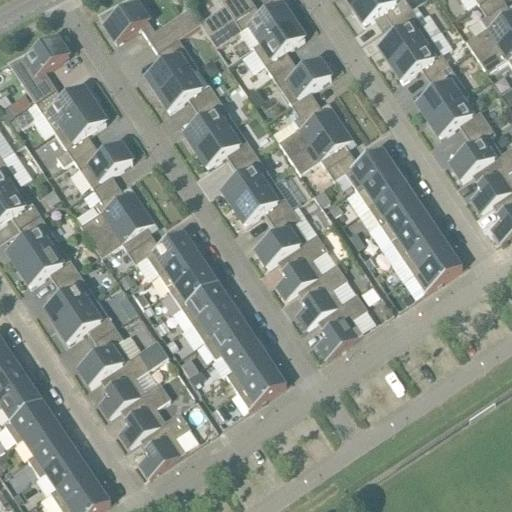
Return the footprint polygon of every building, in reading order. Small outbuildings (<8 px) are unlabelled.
[(247,0),(233,0),(222,8),(235,27),(256,13),(247,0)] [(344,0),(353,13),(373,0),(344,0)] [(391,29),(412,15),(401,0),(373,0),(353,13),(365,31),(384,19),(391,29)] [(477,64),(511,40),(511,17),(511,18),(499,0),(494,0),(479,11),(487,22),(481,26),(487,34),(467,48),(477,64)] [(471,0),(479,11),(494,0),(471,0)] [(158,60),(179,45),(202,30),(191,14),(155,38),(133,4),(134,3),(133,2),(98,21),(98,22),(99,22),(118,50),(141,34),(158,60)] [(250,32),(261,48),(262,49),(293,28),(281,10),(263,23),(256,13),(235,27),(242,37),(250,32)] [(391,70),(431,44),(412,15),(391,29),(398,40),(380,52),(391,70)] [(273,83),(294,69),(287,58),(305,46),(293,28),(262,49),(261,48),(253,54),(273,83)] [(511,40),(477,64),(488,80),(509,66),(511,71),(511,40)] [(37,110),(58,96),(46,79),(69,63),(57,45),(58,44),(57,43),(7,69),(8,71),(10,70),(37,110)] [(429,86),(450,72),(431,44),(391,70),(403,88),(422,75),(429,86)] [(190,79),(191,80),(199,75),(179,45),(158,60),(165,70),(147,83),(159,100),(190,79)] [(292,112),(311,99),(332,85),(319,67),(301,79),(294,69),(273,83),(292,112)] [(461,106),(462,106),(469,101),(450,72),(429,86),(436,97),(418,109),(430,127),(461,106)] [(196,116),(217,102),(210,91),(202,97),(191,80),(190,79),(159,100),(170,118),(189,106),(196,116)] [(37,110),(55,138),(95,112),(83,94),(64,106),(58,96),(37,110)] [(11,108),(17,119),(34,109),(28,98),(11,108)] [(290,165),(340,131),(329,115),(324,118),(311,99),(292,112),(299,123),(294,126),(300,135),(279,148),(290,165)] [(197,157),(236,131),(217,102),(196,116),(203,127),(185,139),(197,157)] [(467,143),(488,129),(481,118),(473,123),(462,106),(461,106),(430,127),(441,145),(460,132),(467,143)] [(0,125),(3,134),(11,131),(3,110),(0,110),(0,125)] [(74,166),(95,152),(88,142),(107,129),(95,112),(55,138),(67,156),(74,166)] [(33,127),(36,125),(30,115),(17,123),(23,133),(33,127)] [(0,154),(22,190),(34,183),(0,127),(0,154)] [(503,161),(502,160),(491,143),(496,140),(488,129),(467,143),(474,154),(451,169),(463,188),(473,181),(503,161)] [(234,173),(255,159),(236,131),(197,157),(209,175),(227,163),(234,173)] [(346,179),(359,170),(346,151),(351,147),(340,131),(290,165),(301,181),(321,167),(335,187),(336,187),(346,180),(346,179)] [(94,195),(112,183),(133,169),(121,150),(102,163),(95,152),(74,166),(94,195)] [(511,198),(511,184),(509,180),(511,177),(511,153),(502,160),(503,161),(473,181),(479,191),(478,192),(479,193),(480,193),(483,196),(473,202),(484,218),(493,211),(511,198)] [(67,156),(57,163),(63,174),(74,166),(67,156)] [(346,179),(346,180),(357,196),(393,173),(381,156),(359,170),(346,179)] [(235,214),(274,188),(255,159),(234,173),(241,184),(223,196),(235,214)] [(0,206),(21,193),(3,165),(0,166),(0,206)] [(357,196),(369,213),(404,190),(393,173),(357,196)] [(92,248),(142,215),(131,199),(126,202),(112,183),(94,195),(101,206),(96,210),(101,219),(81,232),(92,248)] [(272,230),(293,216),(274,188),(235,214),(247,232),(265,219),(272,230)] [(380,231),(387,226),(386,226),(415,206),(404,190),(369,213),(380,231)] [(19,235),(40,221),(21,193),(0,206),(0,232),(12,224),(19,235)] [(511,241),(511,198),(493,211),(499,221),(498,221),(499,223),(500,222),(503,226),(493,232),(503,246),(501,247),(502,248),(511,241)] [(386,226),(387,226),(397,242),(398,242),(426,223),(415,206),(386,226)] [(147,263),(160,254),(147,235),(152,231),(142,215),(92,248),(102,264),(123,251),(137,271),(137,270),(148,263),(147,263)] [(308,248),(307,247),(296,230),(301,227),(293,216),(272,230),(280,241),(256,256),(269,275),(278,269),(308,248)] [(20,276),(59,249),(40,221),(19,235),(27,246),(8,258),(20,276)] [(391,246),(403,264),(438,241),(426,223),(398,242),(397,242),(391,246)] [(147,263),(148,263),(159,280),(194,256),(183,239),(160,254),(147,263)] [(324,281),(323,280),(314,267),(328,257),(317,240),(307,247),(308,248),(278,269),(284,278),(283,279),(284,280),(286,280),(288,283),(278,289),(289,305),(298,299),(324,281)] [(403,264),(414,281),(450,258),(438,241),(403,264)] [(57,292),(78,278),(59,249),(20,276),(32,294),(50,281),(57,292)] [(159,280),(170,297),(205,273),(194,256),(159,280)] [(424,299),(425,300),(463,275),(462,274),(461,275),(450,258),(414,281),(426,298),(424,299)] [(344,311),(343,310),(334,297),(348,287),(337,270),(323,280),(324,281),(298,299),(304,308),(303,308),(305,310),(306,310),(308,313),(299,319),(309,335),(318,328),(344,311)] [(170,297),(182,314),(217,291),(205,273),(170,297)] [(58,333),(97,306),(78,278),(57,292),(65,302),(46,315),(58,333)] [(193,331),(228,308),(218,292),(220,290),(219,289),(217,291),(182,314),(193,331)] [(364,341),(364,340),(363,340),(354,326),(368,317),(357,300),(343,310),(344,311),(318,328),(324,338),(323,338),(325,340),(326,339),(328,343),(319,349),(328,363),(327,364),(327,365),(364,341)] [(96,349),(117,335),(97,306),(58,333),(70,350),(88,338),(96,349)] [(193,331),(204,348),(240,325),(228,308),(193,331)] [(153,338),(146,327),(141,320),(130,327),(141,345),(153,338)] [(217,366),(223,362),(223,361),(251,341),(240,325),(204,348),(217,366)] [(131,367),(131,366),(120,349),(124,346),(117,335),(96,349),(103,359),(79,375),(92,393),(101,387),(131,367)] [(223,361),(223,362),(234,377),(234,378),(263,359),(251,341),(223,361)] [(152,375),(172,361),(159,344),(140,358),(152,375)] [(0,387),(19,375),(7,357),(0,362),(0,387)] [(147,400),(146,399),(137,385),(151,376),(140,359),(131,366),(131,367),(101,387),(107,397),(106,397),(108,399),(109,398),(111,402),(102,408),(112,423),(121,417),(147,400)] [(227,382),(238,399),(274,375),(263,359),(234,378),(234,377),(227,382)] [(191,383),(200,377),(192,365),(183,371),(191,383)] [(0,387),(0,408),(1,411),(30,392),(19,375),(0,387)] [(248,417),(249,418),(287,392),(287,391),(285,392),(274,375),(238,399),(250,416),(248,417)] [(167,430),(166,429),(157,415),(171,406),(160,389),(146,399),(147,400),(121,417),(127,426),(126,427),(128,429),(129,428),(131,432),(122,438),(132,453),(141,447),(167,430)] [(1,411),(12,427),(13,428),(41,409),(30,392),(1,411)] [(18,450),(25,446),(24,445),(53,426),(41,409),(13,428),(12,427),(6,432),(18,450)] [(167,430),(141,447),(147,456),(146,457),(148,459),(149,458),(151,462),(142,468),(151,482),(150,483),(150,484),(187,460),(187,458),(186,459),(177,445),(191,436),(180,419),(166,429),(167,430)] [(24,445),(25,446),(35,461),(35,462),(64,443),(53,426),(24,445)] [(41,484),(47,480),(47,479),(76,460),(64,443),(35,462),(35,461),(28,466),(41,484)] [(47,479),(47,480),(58,495),(58,496),(87,476),(76,460),(47,479)] [(51,499),(59,511),(70,511),(98,493),(87,476),(58,496),(58,495),(51,499)] [(98,493),(70,511),(108,511),(112,510),(111,509),(109,510),(98,493)]
